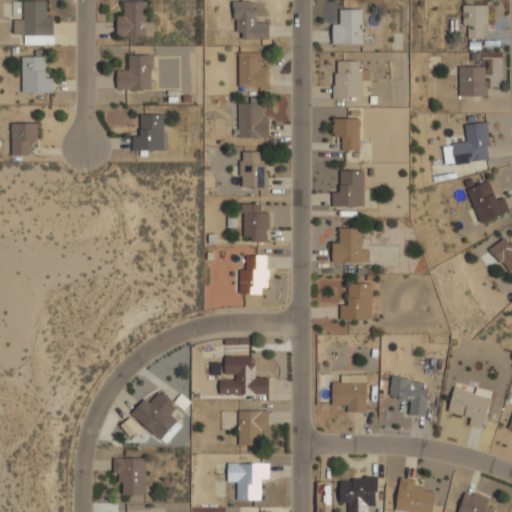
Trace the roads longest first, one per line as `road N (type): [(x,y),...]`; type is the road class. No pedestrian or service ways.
road 1 (residential): [(300,0),(301,511)]
road 2 (residential): [(303,323),(218,325),(170,336),(122,371),(80,465),(80,511)]
road 3 (residential): [(301,441),(399,446),(511,474)]
road 4 (residential): [(84,0),(84,146)]
